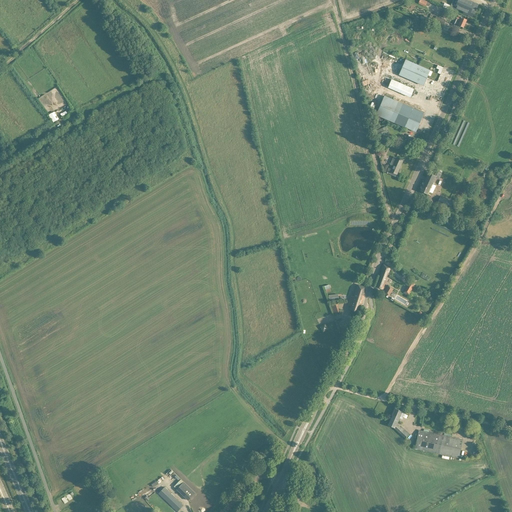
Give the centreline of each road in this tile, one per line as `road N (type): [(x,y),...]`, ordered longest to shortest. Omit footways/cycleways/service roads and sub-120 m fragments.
road 1 (track): [(297,426),(257,398),(243,376),(233,227),(185,83),(156,34),(122,0)]
road 2 (tertiary): [(330,385),(496,0)]
road 3 (track): [(335,0),(396,219)]
road 4 (unclassified): [(54,511),(0,357)]
road 5 (unclassified): [(468,417),(330,385)]
